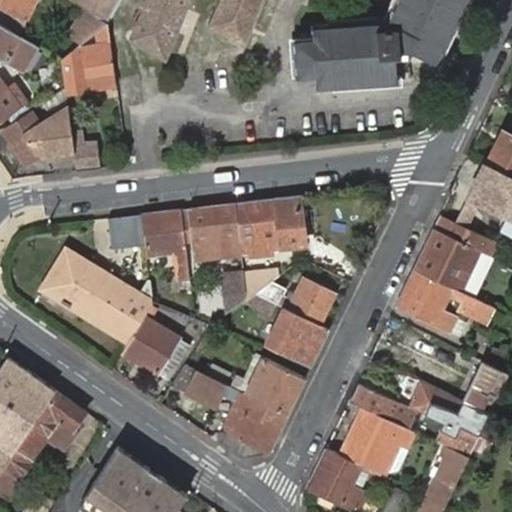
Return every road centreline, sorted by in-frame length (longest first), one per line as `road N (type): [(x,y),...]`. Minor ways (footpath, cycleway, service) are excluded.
road 1 (residential): [(0,204),(408,157),(431,167)]
road 2 (residential): [(258,504),(431,167)]
road 3 (tertiary): [(0,318),(258,504)]
road 4 (residential): [(431,167),(511,9)]
